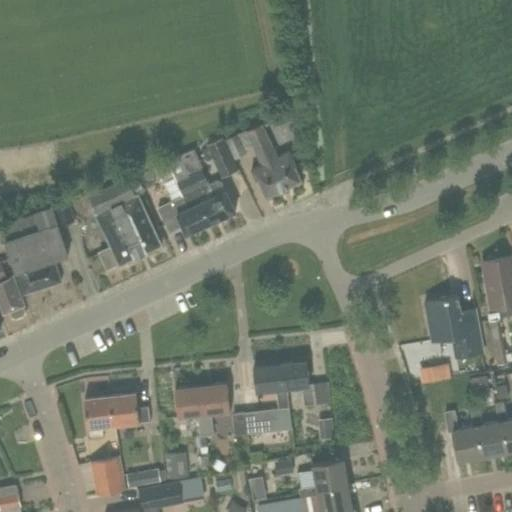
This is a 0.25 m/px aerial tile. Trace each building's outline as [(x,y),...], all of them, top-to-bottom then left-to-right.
[(289,150),(277,156),(262,123),(240,133),(239,132),(226,138),(235,158),(248,152),(246,148),(253,145),(261,164),(251,168),(257,180),(259,179),(266,196),(301,180),(294,166),(296,166),(289,150)] [(207,144),(222,176),(238,168),(222,136),(207,144)] [(149,194),(170,183),(160,165),(140,175),(149,194)] [(202,168),(189,173),(211,221),(236,210),(226,189),(222,180),(218,178),(208,182),(202,168)] [(211,221),(189,173),(176,179),(188,206),(184,209),(177,212),(186,232),(211,221)] [(136,194),(127,176),(89,194),(97,213),(96,213),(111,247),(100,252),(107,267),(118,261),(119,264),(162,244),(138,193),(136,194)] [(52,207),(58,225),(76,219),(69,200),(52,207)] [(68,254),(58,225),(52,207),(0,224),(0,225),(24,293),(61,280),(54,259),(68,254)] [(511,302),(511,255),(482,261),(490,307),(511,302)] [(0,304),(3,312),(9,309),(11,315),(15,317),(22,314),(24,310),(22,305),(24,304),(7,258),(0,260),(0,304)] [(476,308),(461,310),(458,293),(425,299),(432,340),(453,337),(456,357),(483,352),(476,308)] [(489,319),(497,362),(507,361),(499,317),(489,319)] [(306,359),(280,362),(283,386),(287,386),(287,387),(302,385),(304,405),(315,404),(312,382),(309,383),(306,359)] [(243,411),(245,433),(291,428),(287,387),(287,386),(283,386),(280,362),(253,365),(256,390),(276,388),(278,407),(243,411)] [(423,381),(451,377),(449,362),(420,366),(423,381)] [(491,395),(486,374),(472,377),(476,398),(491,395)] [(201,385),(206,434),(214,434),(211,412),(230,410),(227,382),(201,385)] [(497,385),(500,398),(509,396),(507,383),(497,385)] [(206,434),(201,385),(175,388),(178,415),(197,413),(199,435),(206,434)] [(136,391),(111,394),(115,422),(150,419),(149,404),(137,405),(136,391)] [(115,422),(111,394),(85,397),(88,436),(103,435),(102,423),(115,422)] [(495,402),(498,420),(503,420),(508,450),(511,449),(511,417),(507,419),(504,401),(495,402)] [(470,407),(473,425),(478,424),(483,454),(508,450),(503,420),(498,420),(482,423),(479,405),(470,407)] [(458,459),(483,454),(478,424),(473,425),(457,428),(454,410),(445,412),(448,430),(452,430),(458,459)] [(245,433),(243,411),(232,413),(234,434),(245,433)] [(318,418),(320,438),(334,436),(332,416),(318,418)] [(189,474),(187,450),(166,452),(169,476),(189,474)] [(134,472),(122,474),(119,455),(95,460),(101,492),(137,485),(134,472)] [(212,465),(221,470),(226,462),(216,457),(212,465)] [(291,458),(275,461),(277,474),(294,471),(291,458)] [(318,489),(348,483),(344,458),(314,463),(317,484),(300,488),(301,497),(319,494),(318,489)] [(159,467),(142,470),(144,482),(161,480),(159,467)] [(179,480),(182,498),(204,494),(201,475),(179,480)] [(159,511),(158,506),(183,502),(182,498),(179,480),(138,487),(142,509),(123,511),(159,511)] [(353,511),(353,508),(348,483),(318,489),(319,494),(322,509),(305,511),(353,511)] [(0,487),(0,509),(0,510),(20,506),(16,484),(0,487)] [(251,491),(253,500),(266,498),(264,489),(251,491)] [(319,494),(301,497),(258,504),(259,511),(305,511),(322,509),(319,494)] [(245,511),(248,508),(232,499),(225,511),(245,511)]
